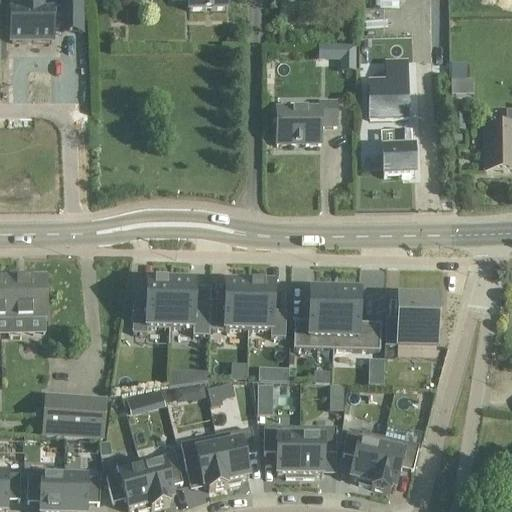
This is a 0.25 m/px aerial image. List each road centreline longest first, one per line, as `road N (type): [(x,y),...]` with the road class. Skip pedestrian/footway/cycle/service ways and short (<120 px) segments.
road 1 (tertiary): [(489,234),(0,237)]
road 2 (residential): [(485,287),(418,511)]
road 3 (residential): [(456,511),(485,287)]
